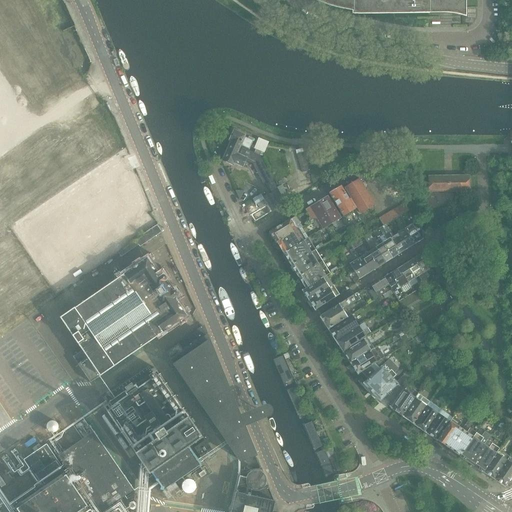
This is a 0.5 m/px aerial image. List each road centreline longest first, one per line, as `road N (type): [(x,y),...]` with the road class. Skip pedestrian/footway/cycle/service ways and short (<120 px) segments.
road 1 (tertiary): [(311,495),(290,496),(277,481),(80,0)]
road 2 (residential): [(311,317),(485,203),(483,149)]
road 3 (unclassified): [(423,58),(335,39),(262,0)]
road 4 (unclassified): [(424,38),(352,24),(296,0)]
